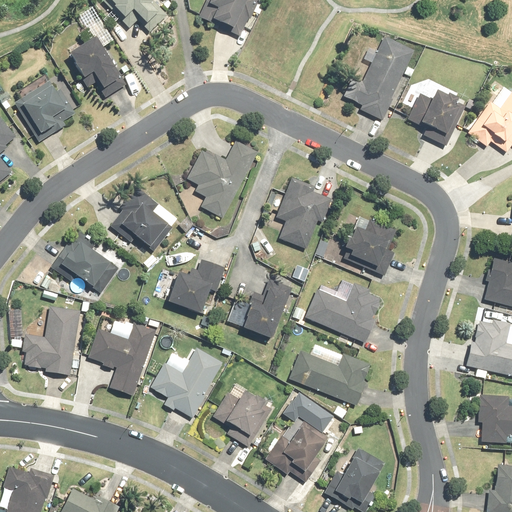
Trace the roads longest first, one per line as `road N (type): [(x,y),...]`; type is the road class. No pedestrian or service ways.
road 1 (residential): [(0,251),(51,192),(216,94),(399,176),(436,199),(448,225),(416,353),(432,474)]
road 2 (tertiary): [(253,511),(119,441),(0,417)]
